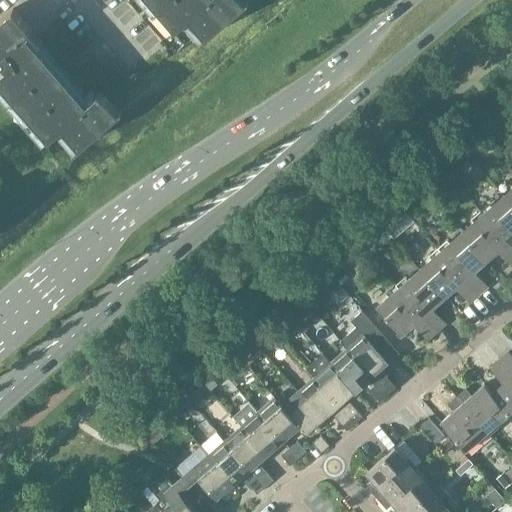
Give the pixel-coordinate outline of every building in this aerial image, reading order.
[(245,0),(150,0),(175,29),(189,17),(205,35),(200,40),(202,41),(248,0),(245,0)] [(99,92),(86,103),(27,34),(32,30),(13,8),(0,19),(0,73),(0,82),(49,139),(62,127),(78,145),(73,150),(75,151),(123,110),(121,108),(118,110),(99,92)] [(455,165),(447,172),(454,179),(462,172),(455,165)] [(511,204),(504,195),(483,214),(511,246),(511,204)] [(422,198),(417,203),(421,208),(427,203),(422,198)] [(384,229),(394,241),(414,223),(404,212),(384,229)] [(511,246),(483,214),(462,232),(487,260),(498,250),(511,266),(511,265),(511,246)] [(462,232),(441,250),(479,294),(488,286),(474,271),(487,260),(462,232)] [(361,247),(367,254),(374,248),(368,241),(361,247)] [(441,250),(420,268),(445,297),(456,287),(469,302),(479,294),(441,250)] [(339,266),(331,273),(335,278),(340,284),(341,285),(349,278),(339,266)] [(420,268),(399,287),(437,330),(445,323),(432,308),(445,297),(420,268)] [(335,278),(324,288),(329,294),(340,284),(335,278)] [(437,330),(399,287),(377,306),(402,334),(414,323),(428,339),(437,330)] [(308,302),(294,313),(306,327),(319,315),(308,302)] [(341,340),(348,348),(373,377),(399,353),(362,310),(351,320),(357,327),(341,340)] [(290,318),(275,331),(280,336),(283,340),(288,336),(292,336),(293,332),(298,327),(290,318)] [(301,328),(298,331),(308,342),(311,339),(301,328)] [(275,331),(263,341),(268,346),(276,339),(280,336),(275,331)] [(280,336),(276,339),(277,344),(286,353),(290,355),(296,362),(299,359),(283,340),(280,336)] [(264,351),(258,345),(257,346),(243,358),(249,364),(264,351)] [(348,348),(331,362),(356,391),(373,377),(348,348)] [(511,356),(508,352),(500,359),(511,373),(511,356)] [(307,368),(315,377),(340,405),(356,391),(331,362),(323,353),(307,368)] [(491,394),(508,413),(511,417),(511,373),(500,359),(490,368),(503,383),(491,394)] [(381,369),(373,377),(380,384),(389,394),(397,387),(394,385),(381,369)] [(212,377),(205,383),(211,390),(218,384),(212,377)] [(315,377),(299,391),(324,420),(340,405),(315,377)] [(389,394),(380,384),(371,391),(380,401),(389,394)] [(465,389),(457,396),(487,431),(508,413),(491,394),(484,385),(471,396),(465,389)] [(299,391),(283,405),(282,406),(300,426),(307,434),(324,420),(299,391)] [(196,392),(189,398),(195,405),(202,398),(196,392)] [(275,396),(258,412),(283,441),(300,426),(282,406),(283,405),(275,396)] [(487,431),(457,396),(447,404),(453,411),(441,422),(465,449),(487,431)] [(187,399),(175,410),(180,416),(192,406),(187,399)] [(233,416),(242,426),(267,455),(283,441),(258,412),(249,402),(233,416)] [(355,406),(347,413),(356,423),(364,416),(355,406)] [(356,423),(347,413),(338,420),(347,430),(356,423)] [(445,435),(430,419),(420,427),(435,444),(445,435)] [(242,426),(225,440),(250,469),(267,455),(242,426)] [(329,446),(331,445),(322,435),(314,442),(322,452),(329,446)] [(225,440),(209,454),(234,483),(250,469),(225,440)] [(447,440),(438,449),(442,454),(452,446),(447,440)] [(299,441),(290,448),(299,458),(307,451),(299,441)] [(370,490),(379,500),(414,469),(395,447),(367,472),(377,484),(370,490)] [(299,458),(290,448),(282,455),(291,465),(299,458)] [(177,482),(174,485),(181,492),(184,489),(199,477),(218,498),(234,483),(209,454),(177,482)] [(467,461),(456,471),(460,475),(471,465),(467,461)] [(266,469),(257,477),(266,487),(274,479),(266,469)] [(394,502),(401,511),(407,511),(432,490),(414,469),(379,500),(387,508),(394,502)] [(192,511),(196,509),(181,492),(174,485),(163,472),(149,485),(162,500),(147,511),(192,511)] [(503,473),(495,480),(504,490),(511,483),(503,473)] [(266,487),(257,477),(249,483),(258,494),(266,487)] [(432,490),(407,511),(449,511),(450,511),(458,505),(439,484),(432,490)]
